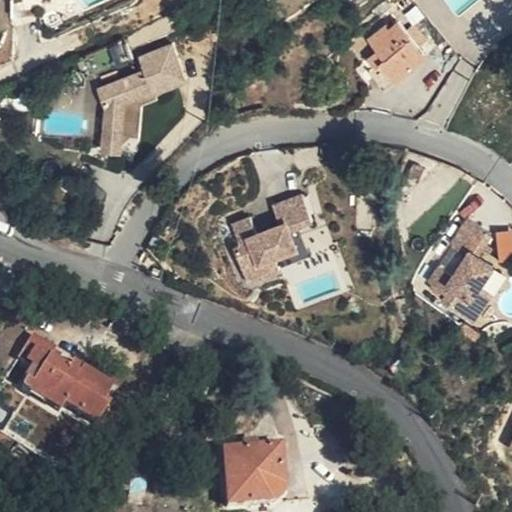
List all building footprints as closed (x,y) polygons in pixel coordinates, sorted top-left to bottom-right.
[(371,45),(365,51),(386,73),(416,48),(392,19),(381,28),(374,20),(359,31),(371,45)] [(179,68),(164,34),(130,49),(135,62),(90,82),(99,103),(98,128),(115,129),(116,95),(144,82),(145,84),(179,68)] [(386,73),(365,51),(354,59),(373,83),(386,73)] [(115,129),(98,128),(97,143),(114,144),(115,129)] [(248,210),(230,217),(238,238),(232,240),(245,275),(277,262),(272,249),(294,241),(287,223),(311,214),(301,187),(271,198),(278,217),(254,226),(248,210)] [(462,215),(445,240),(463,252),(450,275),(435,266),(425,282),(444,293),(440,299),(472,318),(489,289),(477,282),(489,261),(473,251),(487,229),(462,215)] [(20,373),(52,392),(84,410),(98,389),(92,384),(99,373),(68,354),(62,365),(56,361),(57,356),(40,345),(44,334),(20,321),(7,345),(22,354),(28,357),(20,373)] [(48,399),(52,392),(20,373),(28,357),(22,354),(9,375),(48,399)] [(270,478),(267,439),(231,442),(208,445),(214,499),(240,497),(240,486),(259,484),(260,479),(270,478)]
